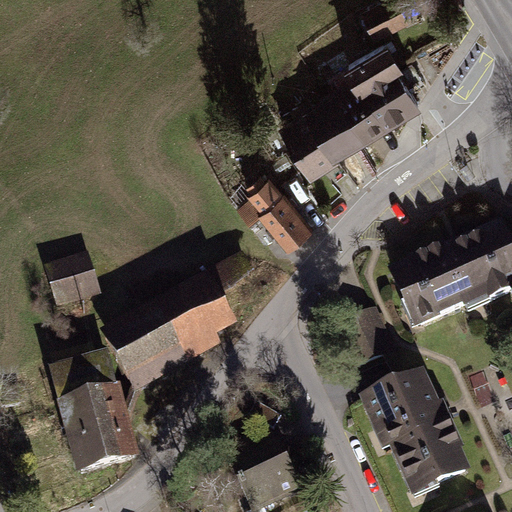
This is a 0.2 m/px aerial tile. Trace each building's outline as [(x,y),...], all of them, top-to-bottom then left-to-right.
[(397,0),(380,0),(360,10),(374,37),(408,21),(397,0)] [(302,109),(275,126),(309,180),(339,161),(336,157),(420,107),(399,70),(403,67),(386,38),(342,63),(350,78),(300,107),(302,109)] [(271,177),(236,206),(249,223),(259,215),(285,248),(312,227),(271,177)] [(511,246),(502,224),(387,273),(412,332),(461,310),(463,314),(508,296),(511,303),(511,246)] [(249,253),(98,332),(131,396),(220,349),(214,338),(234,328),(218,299),(261,277),(249,253)] [(87,255),(43,268),(55,310),(100,297),(87,255)] [(353,321),(357,330),(333,339),(349,374),(395,353),(376,310),(353,321)] [(52,371),(47,372),(75,478),(140,462),(119,388),(115,389),(106,356),(95,359),(92,346),(48,359),(52,371)] [(423,372),(358,402),(382,454),(388,451),(412,501),(472,474),(442,405),(439,407),(423,372)] [(281,418),(256,403),(248,416),(274,430),(281,418)] [(245,459),(228,464),(249,511),(262,511),(301,495),(272,432),(239,445),(245,459)]
